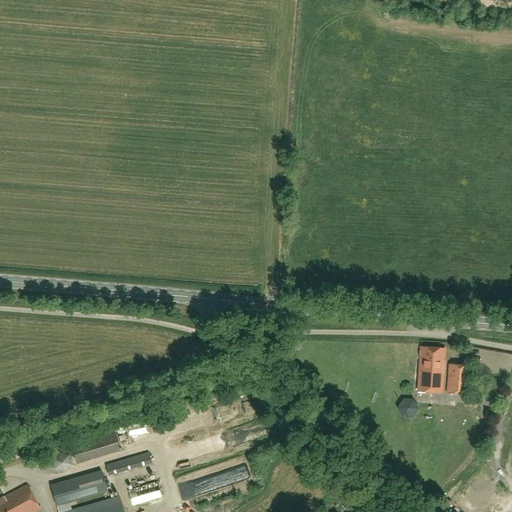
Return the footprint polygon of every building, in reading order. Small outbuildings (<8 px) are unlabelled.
[(442,392),(444,348),(420,347),(418,391),(442,392)] [(468,394),(470,366),(449,364),(447,393),(468,394)] [(397,398),(397,417),(413,417),(413,398),(397,398)] [(256,423),(258,433),(265,431),(264,422),(256,423)] [(246,437),(257,434),(255,424),(244,427),(246,437)] [(77,463),(119,450),(112,429),(71,441),(77,463)] [(210,449),(246,440),(244,429),(208,438),(210,449)] [(65,473),(72,465),(69,455),(60,453),(55,448),(48,456),(52,460),(55,470),(65,473)] [(108,474),(152,462),(149,452),(105,465),(108,474)] [(198,467),(204,492),(222,487),(217,463),(198,467)] [(228,480),(236,478),(233,469),(226,472),(228,480)] [(51,485),(58,511),(62,511),(71,510),(69,503),(107,492),(101,471),(51,485)] [(129,506),(159,496),(153,479),(124,489),(129,506)] [(188,499),(188,482),(178,482),(177,499),(188,499)] [(497,484),(469,505),(473,511),(475,511),(503,491),(497,484)] [(0,511),(34,511),(40,509),(27,485),(4,497),(0,499),(0,511)] [(123,511),(119,497),(65,511),(123,511)] [(344,509),(347,511),(362,511),(350,502),(344,509)]
